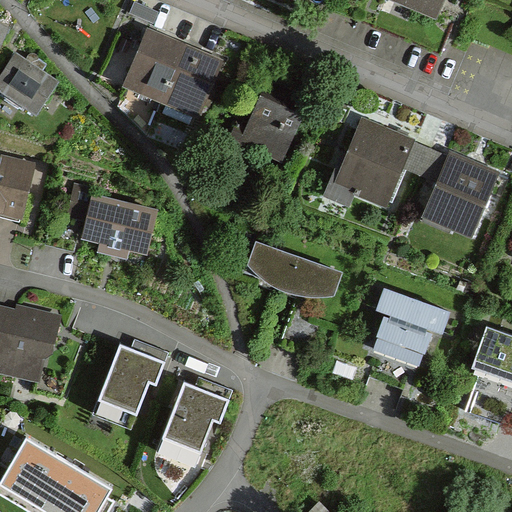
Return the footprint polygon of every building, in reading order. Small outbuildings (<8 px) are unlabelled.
[(444,0),(393,0),(437,17),(444,0)] [(0,48),(8,30),(0,25),(0,48)] [(183,51),(149,37),(128,88),(162,102),(183,51)] [(217,65),(183,51),(162,102),(196,116),(217,65)] [(57,83),(14,55),(0,75),(0,95),(34,117),(57,83)] [(301,116),(258,99),(241,143),(283,160),(301,116)] [(385,209),(413,142),(361,121),(347,156),(342,155),(325,198),(349,208),(354,196),(385,209)] [(497,173),(449,153),(422,216),(471,236),(497,173)] [(0,212),(21,217),(33,163),(0,155),(0,212)] [(96,188),(75,183),(68,216),(85,219),(81,239),(101,244),(99,251),(123,256),(125,249),(146,254),(156,209),(94,196),(96,188)] [(254,247),(233,240),(247,265),(264,281),(286,290),(309,293),(332,293),(339,272),(256,242),(254,247)] [(447,311),(381,288),(374,308),(384,312),(372,348),(417,364),(430,328),(440,331),(447,311)] [(16,310),(0,306),(0,372),(37,382),(43,357),(50,359),(60,316),(17,305),(16,310)] [(511,340),(487,332),(472,374),(511,388),(511,340)] [(123,363),(104,355),(81,406),(130,428),(157,367),(128,354),(123,363)] [(191,397),(172,388),(149,439),(198,461),(225,400),(195,387),(191,397)] [(88,480),(14,440),(4,459),(21,469),(0,507),(0,510),(3,511),(69,511),(72,507),(80,511),(103,511),(116,489),(91,475),(88,480)] [(327,511),(318,503),(308,511),(327,511)]
